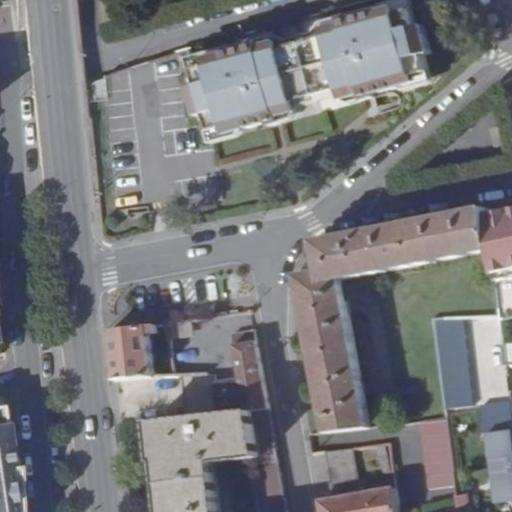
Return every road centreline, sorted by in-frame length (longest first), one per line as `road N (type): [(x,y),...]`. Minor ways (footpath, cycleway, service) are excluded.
road 1 (residential): [(6,83),(38,511)]
road 2 (unclassified): [(6,83),(310,0)]
road 3 (residential): [(263,237),(306,511)]
road 4 (secondary): [(78,270),(43,0)]
road 5 (residential): [(511,57),(326,216)]
road 6 (secondary): [(101,511),(78,270)]
road 7 (residential): [(511,180),(326,216)]
road 8 (residential): [(263,237),(78,270)]
